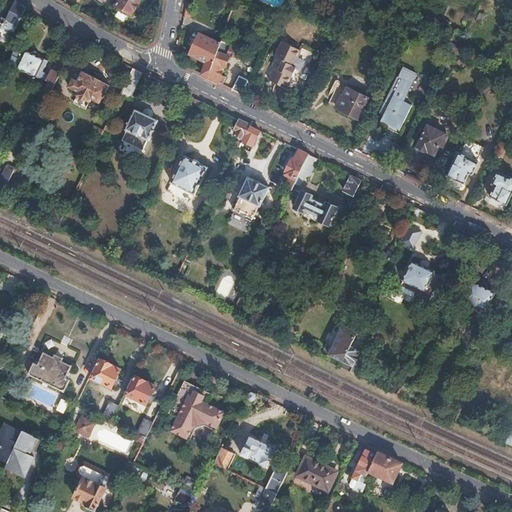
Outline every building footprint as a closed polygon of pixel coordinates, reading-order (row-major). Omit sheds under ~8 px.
[(142,0),(119,0),(116,5),(133,15),(142,0)] [(295,2),(295,0),(288,0),(286,5),(296,9),(299,4),(295,2)] [(20,19),(25,7),(24,6),(16,1),(6,21),(5,21),(3,20),(2,19),(0,18),(0,25),(1,26),(14,32),(20,19)] [(442,38),(450,22),(439,16),(431,33),(442,38)] [(227,56),(231,45),(230,44),(230,43),(240,46),(244,33),(235,30),(234,33),(224,30),(220,42),(208,78),(217,82),(220,74),(223,66),(225,66),(228,57),(227,56)] [(208,78),(220,42),(199,33),(189,55),(205,62),(201,74),(208,78)] [(70,50),(76,38),(71,35),(68,34),(62,47),(70,50)] [(296,57),(299,51),(282,42),(275,57),(279,59),(277,62),(276,62),(273,68),(274,69),(268,80),(279,85),(280,83),(286,87),(295,67),(299,69),(303,61),(296,57)] [(39,79),(47,61),(22,49),(17,59),(13,57),(8,66),(16,69),(17,68),(39,79)] [(53,85),(61,69),(54,65),(52,70),(51,69),(46,79),(49,81),(45,89),(50,92),(53,85)] [(126,108),(142,73),(138,70),(133,68),(118,100),(116,103),(126,108)] [(417,76),(403,69),(383,110),(386,112),(380,123),(399,133),(412,105),(405,102),(417,76)] [(100,103),(109,85),(82,71),(78,80),(73,78),(69,87),(78,91),(76,95),(90,102),(92,98),(100,103)] [(242,94),(249,80),(239,75),(232,89),(242,94)] [(368,99),(338,85),(329,103),(359,118),(368,99)] [(86,109),(90,102),(76,95),(73,102),(86,109)] [(188,127),(199,101),(193,98),(191,97),(179,122),(188,127)] [(157,121),(135,110),(125,130),(148,141),(157,121)] [(243,139),(249,126),(238,121),(234,130),(236,130),(234,134),(243,139)] [(451,132),(431,122),(418,147),(435,156),(444,138),(447,140),(451,132)] [(99,140),(103,130),(94,125),(89,135),(99,140)] [(253,145),(259,131),(250,126),(249,126),(243,139),(242,140),(253,145)] [(23,149),(28,138),(21,135),(16,145),(23,149)] [(477,162),(484,148),(468,140),(461,153),(477,162)] [(296,179),(307,155),(299,151),(295,160),(292,161),(285,174),(296,179)] [(472,176),(479,163),(477,162),(461,153),(459,152),(447,176),(449,177),(446,184),(459,190),(463,184),(466,185),(468,185),(470,181),(467,178),(469,175),(472,176)] [(207,167),(184,155),(171,182),(194,194),(207,167)] [(310,174),(316,159),(315,159),(307,155),(296,179),(299,181),(302,175),(305,176),(310,174)] [(0,185),(5,188),(13,170),(6,167),(0,179),(0,185)] [(506,205),(511,192),(511,177),(510,177),(509,178),(498,173),(492,185),(493,186),(492,190),(489,190),(487,194),(488,196),(495,200),(496,201),(506,205)] [(260,204),(268,187),(247,176),(238,195),(231,209),(238,212),(239,211),(247,215),(246,216),(252,219),(260,204)] [(354,196),(361,181),(351,176),(344,191),(354,196)] [(291,190),(295,181),(286,178),(282,186),(291,190)] [(328,224),(335,208),(325,203),(324,204),(311,198),(312,197),(301,191),(300,192),(295,190),(292,197),(297,200),(294,207),(303,212),(304,210),(319,218),(318,219),(328,224)] [(419,219),(422,211),(418,209),(416,208),(412,216),(419,219)] [(403,242),(416,248),(424,229),(411,224),(403,242)] [(122,262),(128,249),(120,245),(114,258),(122,262)] [(390,263),(394,254),(388,251),(384,261),(390,263)] [(323,260),(326,254),(321,252),(318,258),(323,260)] [(428,304),(442,277),(434,274),(435,272),(412,262),(401,287),(414,293),(413,297),(414,300),(426,305),(428,304)] [(494,293),(472,283),(463,301),(483,310),(481,313),(486,315),(488,311),(486,311),(494,293)] [(350,346),(357,331),(343,325),(328,355),(343,361),(350,346)] [(357,358),(361,351),(350,346),(343,361),(340,367),(350,372),(357,358)] [(29,373),(65,390),(70,380),(65,378),(71,365),(62,360),(63,357),(55,353),(54,356),(43,352),(38,364),(34,362),(29,373)] [(358,376),(364,361),(357,358),(350,372),(354,374),(358,376)] [(113,387),(121,369),(101,359),(92,377),(113,387)] [(147,403),(156,385),(136,376),(127,394),(147,403)] [(212,393),(185,380),(180,390),(192,395),(194,390),(205,395),(202,401),(207,403),(212,393)] [(217,428),(225,412),(207,403),(202,401),(205,395),(194,390),(192,395),(180,390),(177,396),(170,410),(179,414),(178,417),(171,430),(187,438),(192,426),(195,428),(205,425),(206,422),(217,428)] [(112,420),(119,406),(110,401),(103,415),(112,420)] [(88,436),(95,423),(82,416),(75,430),(88,436)] [(149,431),(153,422),(144,418),(137,432),(138,432),(146,436),(149,431)] [(217,428),(206,422),(205,425),(216,431),(217,428)] [(31,452),(38,439),(23,432),(22,435),(5,426),(0,435),(0,462),(6,466),(4,470),(24,479),(34,460),(25,455),(27,450),(31,452)] [(190,439),(195,428),(192,426),(187,438),(190,439)] [(143,443),(146,436),(138,432),(135,436),(137,440),(143,443)] [(267,466),(276,447),(251,435),(242,453),(249,456),(250,456),(260,460),(260,462),(267,466)] [(228,470),(235,454),(221,447),(213,463),(228,470)] [(370,469),(378,452),(377,451),(367,447),(353,477),(363,482),(367,474),(370,469)] [(393,481),(402,463),(378,452),(370,469),(393,481)] [(328,490),(337,472),(306,457),(297,475),(328,490)] [(96,510),(110,479),(108,474),(84,462),(79,464),(76,469),(78,475),(83,477),(75,497),(87,503),(86,505),(96,510)] [(132,479),(138,467),(133,464),(127,476),(132,479)] [(277,493),(286,475),(288,470),(277,465),(266,488),(277,493)] [(150,505),(157,490),(149,486),(142,501),(150,505)] [(267,511),(270,506),(277,493),(266,488),(260,486),(256,496),(262,499),(257,509),(263,511),(267,511)] [(191,508),(198,495),(191,492),(185,504),(191,508)]
